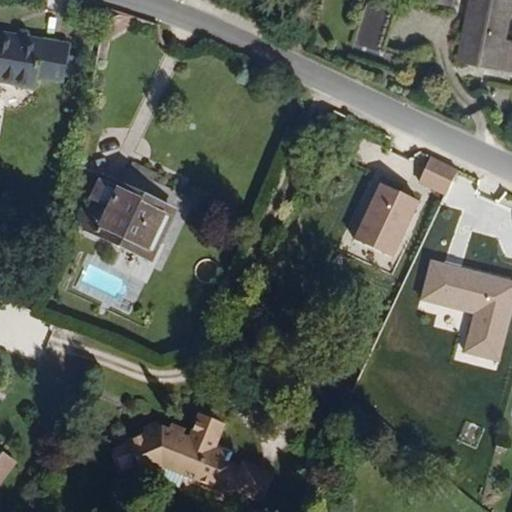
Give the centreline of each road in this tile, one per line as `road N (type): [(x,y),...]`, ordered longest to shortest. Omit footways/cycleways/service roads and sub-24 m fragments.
road 1 (residential): [(511,169),(173,14),(125,0)]
road 2 (unknown): [(173,14),(90,160)]
